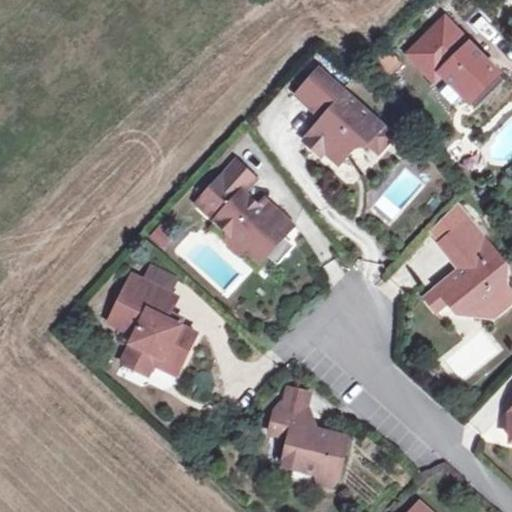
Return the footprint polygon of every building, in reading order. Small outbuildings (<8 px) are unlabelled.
[(469,101),(499,71),(447,18),(411,54),(438,81),(444,76),(469,101)] [(389,73),(406,58),(395,46),(378,60),(389,73)] [(372,144),(388,125),(323,70),(301,95),(322,113),(328,107),(334,113),(329,119),(310,141),(326,155),(330,150),(344,163),(357,146),(372,144)] [(322,113),(329,119),(334,113),(328,107),(322,113)] [(400,136),(388,125),(372,144),(384,154),(400,136)] [(237,159),(201,202),(227,223),(233,244),(240,250),(254,248),(264,237),(276,247),(297,222),(278,206),(273,212),(262,203),(246,190),(258,176),(237,159)] [(267,197),(262,203),(273,212),(278,206),(267,197)] [(442,287),(453,300),(457,304),(464,304),(475,316),(490,304),(498,313),(511,301),(511,283),(502,272),(511,264),(474,219),(448,241),(468,266),(442,287)] [(162,226),(150,239),(168,254),(179,241),(162,226)] [(264,237),(254,248),(266,258),(276,247),(264,237)] [(157,268),(149,283),(171,294),(179,279),(157,268)] [(170,320),(173,313),(181,298),(171,294),(149,283),(136,276),(112,323),(139,337),(126,364),(150,376),(156,364),(161,355),(185,367),(202,335),(181,325),(170,320)] [(443,309),(453,300),(442,287),(432,296),(443,309)] [(184,318),(173,313),(170,320),(181,325),(184,318)] [(180,377),(185,367),(161,355),(156,364),(180,377)] [(291,404),(310,408),(313,390),(294,387),(291,404)] [(281,413),(277,435),(297,439),(293,468),(329,474),(332,480),(344,482),(351,477),(357,436),(317,429),(312,408),(310,408),(291,404),(290,404),(281,413)]
